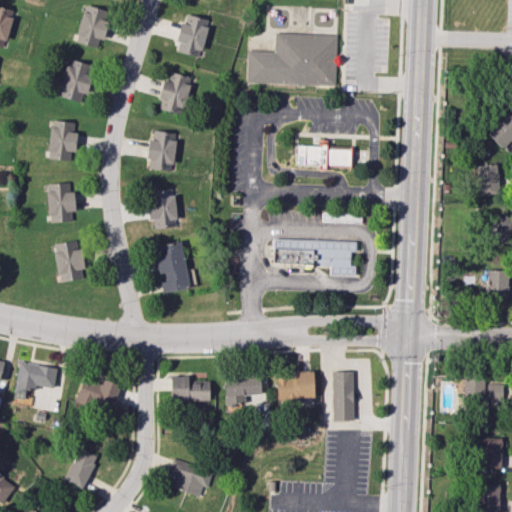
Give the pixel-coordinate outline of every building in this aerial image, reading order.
[(74,40),(98,48),(109,12),(85,4),(74,40)] [(199,57),(208,19),(186,14),(184,22),(181,21),(174,51),(199,57)] [(246,82),(333,85),(335,34),(274,32),(273,51),(247,50),(246,82)] [(81,102),(92,65),(68,58),(57,95),(81,102)] [(190,76),(168,71),(167,79),(162,78),(158,98),(160,99),(158,109),(181,114),(190,76)] [(486,133),(501,148),(511,136),(511,116),(506,111),(486,133)] [(74,152),(75,121),(49,120),(48,159),(70,159),(70,152),(74,152)] [(174,132),(153,131),(152,138),(147,138),(146,159),(149,159),(148,169),(172,170),(174,132)] [(297,163),(347,164),(348,147),(326,147),(326,141),(318,141),(318,146),(298,146),(297,163)] [(476,165),(477,194),(498,193),(496,164),(476,165)] [(47,221),(73,220),(72,190),(69,190),(69,182),(46,183),(47,221)] [(153,227),(175,227),(173,188),(146,189),(148,220),(152,220),(153,227)] [(321,221),(360,222),(360,213),(321,213),(321,221)] [(509,242),(510,216),(490,216),(489,242),(509,242)] [(82,278),(81,268),(78,240),(53,242),(57,281),(82,278)] [(188,287),(179,240),(153,245),(162,292),(188,287)] [(273,240),(355,244),(354,252),(348,252),(347,266),(354,266),(353,277),(327,275),(328,266),(272,264),(273,240)] [(508,270),(485,269),(484,298),(507,299),(508,270)] [(14,389),(33,391),(34,385),(53,387),(55,366),(17,361),(14,389)] [(277,399),(313,398),(312,370),(292,371),(293,376),(276,376),(277,399)] [(332,420),(352,420),(351,370),(331,371),(332,420)] [(170,375),(169,400),(208,401),(209,381),(187,380),(187,376),(170,375)] [(259,376),(233,376),(233,387),(224,387),(224,403),(248,402),(248,394),(260,394),(259,376)] [(76,399),(113,408),(119,383),(101,379),(100,383),(81,378),(76,399)] [(484,378),(462,378),(463,397),(479,396),(480,402),(502,401),(502,383),(484,383),(484,378)] [(475,467),(500,467),(500,437),(475,436),(475,467)] [(63,480),(82,488),(96,455),(77,447),(63,480)] [(167,473),(175,476),(172,487),(198,496),(201,485),(206,487),(211,470),(172,458),(167,473)] [(476,511),(497,511),(499,484),(478,483),(476,511)]
